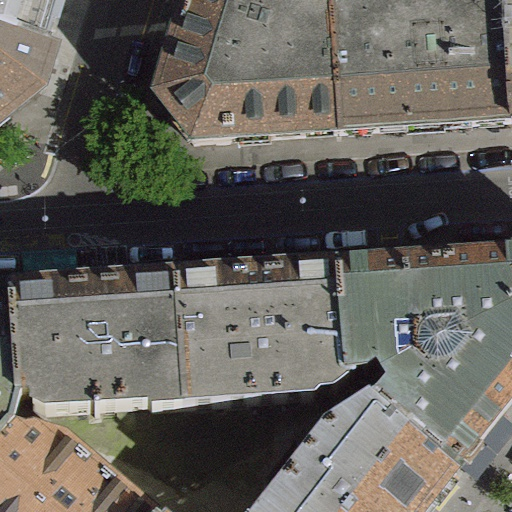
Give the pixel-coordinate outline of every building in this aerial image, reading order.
[(0,0),(0,33),(53,49),(62,18),(67,0),(0,0)] [(193,0),(162,101),(197,146),(342,136),(336,18),(298,20),(304,0),(193,0)] [(511,122),(511,113),(505,0),(390,0),(336,4),(336,18),(342,136),(511,122)] [(0,124),(39,94),(53,49),(0,33),(0,124)] [(340,276),(349,381),(369,380),(378,374),(389,391),(376,406),(459,473),(511,407),(511,264),(510,264),(340,276)] [(180,287),(187,413),(316,404),(322,398),(339,397),(350,392),(349,381),(340,276),(180,287)] [(13,299),(22,403),(35,402),(36,411),(50,417),(150,411),(155,415),(187,413),(180,287),(13,299)] [(0,299),(0,447),(13,432),(22,403),(13,299),(0,299)] [(428,511),(459,473),(376,406),(330,434),(269,511),(428,511)] [(145,511),(67,446),(13,432),(0,447),(0,511),(145,511)]
